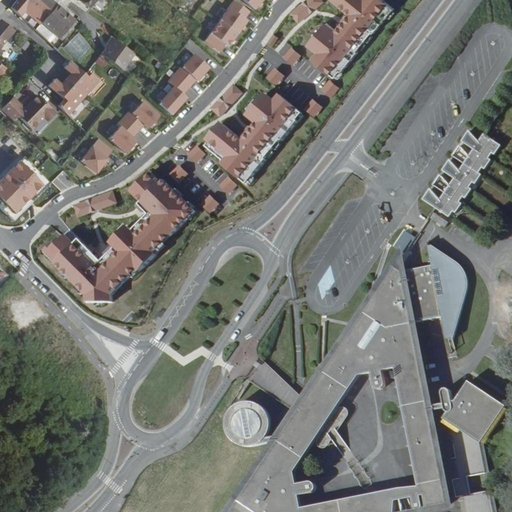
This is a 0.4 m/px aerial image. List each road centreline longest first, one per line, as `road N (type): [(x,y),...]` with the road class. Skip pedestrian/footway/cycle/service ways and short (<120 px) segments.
road 1 (residential): [(10,252),(56,210),(142,162),(221,87),(293,0)]
road 2 (secondary): [(270,260),(460,0)]
road 3 (secondary): [(438,0),(288,194),(243,239)]
road 4 (secondary): [(148,439),(167,436),(192,412),(205,368),(270,260)]
road 5 (secondary): [(243,239),(223,246),(158,346)]
road 6 (secondary): [(123,410),(109,464),(64,511)]
